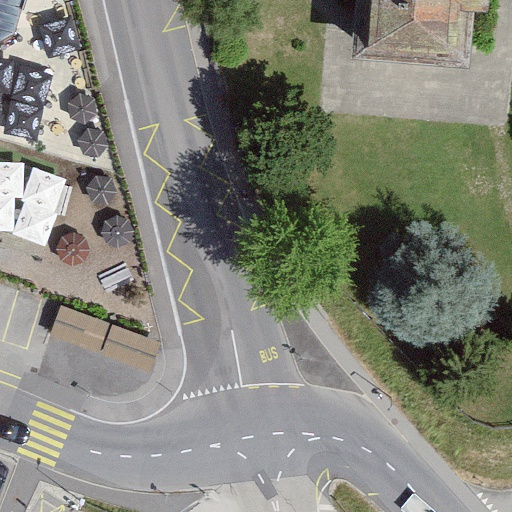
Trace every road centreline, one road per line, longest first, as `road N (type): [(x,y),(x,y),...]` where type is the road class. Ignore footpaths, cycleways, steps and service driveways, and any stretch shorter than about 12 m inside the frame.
road 1 (unclassified): [(145,0),(236,340),(248,436)]
road 2 (unclassified): [(0,417),(127,457),(248,436)]
road 3 (unclassified): [(248,436),(307,434),(363,449),(431,511)]
